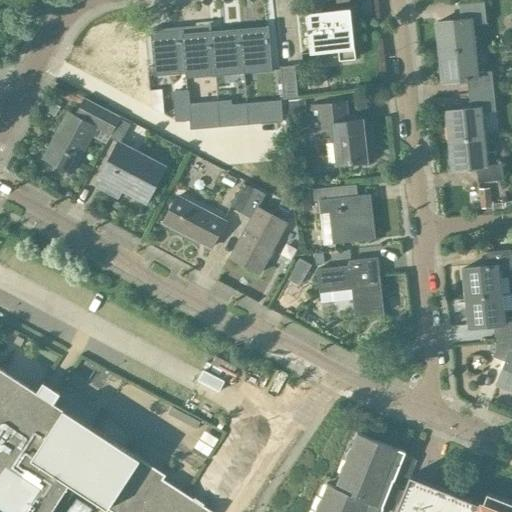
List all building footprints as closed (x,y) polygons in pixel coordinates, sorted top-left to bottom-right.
[(437,23),(440,52),(475,48),(472,25),(487,24),(485,2),(459,5),(460,16),(452,17),(450,20),(450,22),(437,23)] [(306,15),(311,54),(339,51),(340,59),(355,58),(350,10),(306,15)] [(164,37),(163,30),(151,31),(154,61),(185,58),(186,78),(222,75),(221,71),(243,69),(244,73),(271,71),(267,27),(183,35),(182,28),(171,29),(171,36),(164,37)] [(477,73),(475,48),(440,52),(443,82),(467,80),(468,94),(494,91),(492,71),(477,73)] [(294,66),(279,68),(283,100),(298,98),(294,66)] [(189,99),(188,91),(174,92),(175,100),(189,99)] [(496,112),(494,91),(468,94),(470,109),(447,111),(450,141),(485,137),(482,114),(496,112)] [(120,116),(98,105),(84,98),(75,115),(69,111),(44,158),(72,173),(96,126),(110,135),(119,119),(120,116)] [(230,101),(217,102),(220,126),(233,124),(230,101)] [(220,126),(217,102),(205,103),(207,127),(220,126)] [(333,140),(336,139),(339,164),(367,160),(362,120),(348,122),(346,102),(312,106),(315,131),(326,130),(327,132),(333,140)] [(260,112),(261,122),(281,120),(282,120),(281,110),(260,112)] [(130,125),(119,119),(110,135),(111,135),(110,138),(119,143),(100,178),(102,179),(98,188),(119,199),(123,190),(146,202),(165,167),(120,144),(130,125)] [(487,161),(485,137),(450,141),(453,171),(477,169),(478,183),(504,181),(502,160),(487,161)] [(242,214),(255,190),(244,184),(231,208),(242,214)] [(376,239),(370,194),(350,196),(349,186),(313,190),(314,202),(319,201),(321,213),(329,212),(333,244),(376,239)] [(264,195),(255,190),(242,214),(251,219),(230,258),(259,274),(286,223),(258,208),(264,195)] [(225,223),(177,198),(164,222),(212,247),(225,223)] [(464,269),(467,298),(502,295),(500,270),(511,268),(511,255),(511,249),(486,252),(488,266),(464,269)] [(310,257),(295,259),(297,274),(312,273),(310,257)] [(378,257),(349,260),(350,266),(318,270),(320,292),(352,288),(355,316),(384,313),(378,257)] [(511,318),(504,319),(502,295),(467,298),(470,327),(494,325),(496,340),(511,337),(511,318)] [(24,339),(17,336),(13,343),(18,345),(20,347),(24,339)] [(511,337),(496,340),(497,348),(493,356),(507,362),(498,384),(511,389),(511,337)] [(69,413),(69,412),(62,407),(61,408),(56,405),(57,404),(54,402),(55,401),(52,398),(40,391),(40,390),(39,389),(37,391),(33,388),(33,390),(28,386),(28,385),(23,382),(23,383),(18,380),(18,379),(16,377),(15,378),(10,375),(11,374),(9,372),(8,373),(3,370),(4,369),(1,367),(0,368),(0,511),(213,511),(214,511),(211,510),(210,511),(205,508),(206,507),(204,505),(205,503),(203,502),(202,504),(195,500),(197,498),(195,497),(194,499),(190,496),(189,497),(186,495),(187,494),(185,493),(184,492),(183,493),(178,490),(179,489),(176,487),(176,488),(171,485),(172,484),(169,483),(168,484),(163,480),(164,479),(163,479),(166,475),(159,470),(158,471),(156,470),(156,469),(151,465),(150,466),(145,463),(146,462),(144,460),(143,461),(138,458),(139,457),(136,455),(136,457),(131,453),(131,452),(125,448),(124,449),(119,446),(120,445),(118,443),(117,444),(112,441),(113,440),(110,439),(110,440),(105,436),(105,435),(100,432),(100,433),(97,432),(98,431),(89,425),(89,426),(84,423),(84,422),(82,420),(81,421),(76,418),(77,417),(72,414),(71,415),(69,413)] [(57,390),(52,398),(55,401),(61,392),(60,392),(58,390),(57,390)] [(172,407),(168,414),(197,429),(200,422),(172,407)] [(408,478),(408,477),(405,476),(412,459),(415,460),(416,459),(404,455),(405,452),(357,433),(336,487),(327,484),(316,511),(371,511),(372,511),(373,511),(381,511),(383,507),(395,511),(403,491),(391,486),(394,479),(397,473),(408,478)] [(474,474),(482,455),(472,451),(460,481),(467,484),(472,472),(474,474)] [(438,487),(425,482),(425,481),(410,475),(395,511),(511,511),(511,501),(487,492),(482,504),(438,486),(438,487)]
